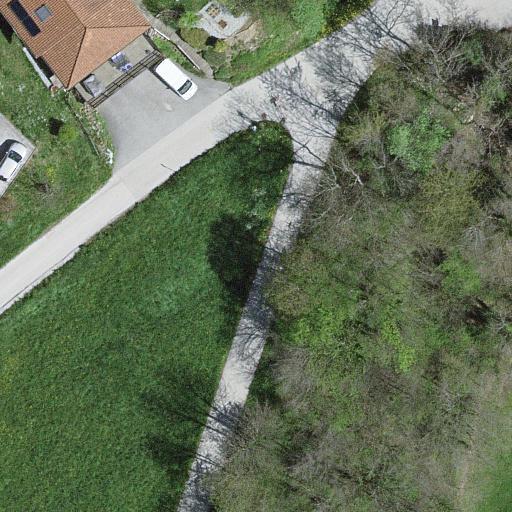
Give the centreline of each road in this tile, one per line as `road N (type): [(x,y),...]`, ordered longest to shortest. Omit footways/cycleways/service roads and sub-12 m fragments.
road 1 (residential): [(501,0),(492,23),(315,199),(188,511)]
road 2 (residential): [(0,302),(157,171),(406,0)]
